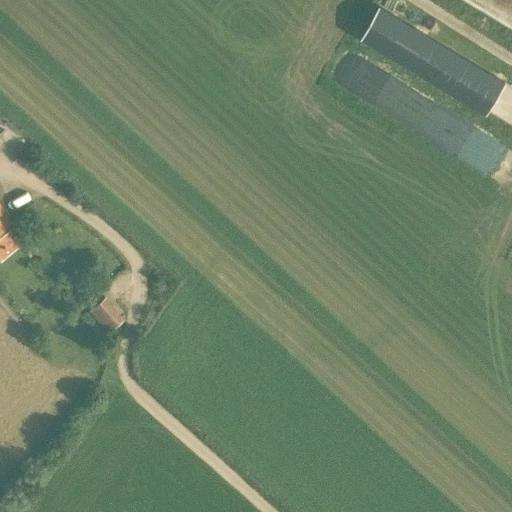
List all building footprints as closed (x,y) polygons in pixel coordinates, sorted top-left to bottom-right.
[(381,3),(363,36),(491,108),(510,75),(381,3)] [(445,142),(457,123),(390,82),(378,101),(445,142)] [(0,131),(9,122),(0,113),(0,131)] [(0,203),(0,253),(23,241),(14,225),(12,226),(8,219),(1,205),(0,203)] [(110,293),(92,307),(110,330),(128,316),(110,293)]
